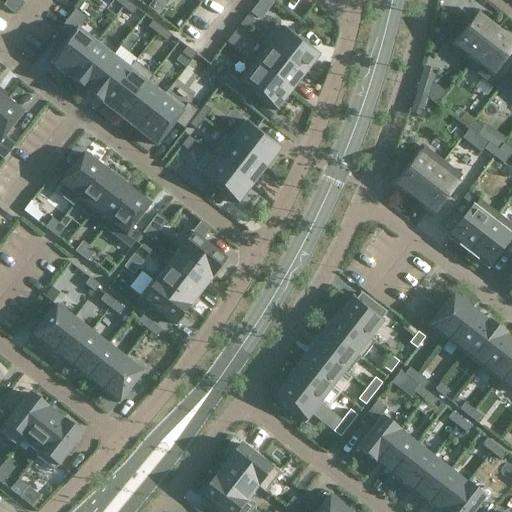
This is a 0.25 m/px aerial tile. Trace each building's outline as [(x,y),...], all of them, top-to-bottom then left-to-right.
[(6,0),(3,6),(12,13),(17,7),(7,0),(6,0)] [(122,8),(132,15),(137,9),(127,2),(122,8)] [(477,15),(451,49),(469,63),(495,29),(477,15)] [(239,25),(246,30),(253,21),(247,16),(239,25)] [(147,27),(156,34),(161,28),(152,21),(147,27)] [(261,42),(303,76),(318,56),(276,23),(261,42)] [(49,64),(67,78),(95,43),(76,28),(54,57),(49,64)] [(156,34),(166,42),(171,35),(161,28),(156,34)] [(469,63),(466,67),(482,79),(486,82),(493,88),(496,90),(503,82),(492,74),(511,47),(511,41),(495,29),(469,63)] [(233,47),(240,38),(234,33),(226,42),(233,47)] [(252,62),(291,92),(303,76),(261,42),(260,43),(265,46),(252,62)] [(67,78),(85,91),(112,56),(95,43),(67,78)] [(186,47),(181,54),(191,61),(196,54),(186,47)] [(175,61),(183,68),(188,61),(180,55),(175,61)] [(85,91),(103,105),(135,62),(134,61),(128,69),(112,56),(85,91)] [(103,105),(119,118),(152,75),(135,62),(103,105)] [(221,85),(244,103),(252,92),(276,111),(291,92),(252,62),(237,81),(230,75),(221,85)] [(424,67),(417,90),(428,94),(432,82),(435,71),(424,67)] [(119,118),(136,131),(166,92),(165,92),(163,95),(147,83),(153,76),(152,75),(119,118)] [(417,90),(409,113),(421,117),(428,95),(428,94),(417,90)] [(136,131),(155,146),(174,122),(184,130),(198,111),(188,103),(185,107),(166,92),(136,131)] [(6,99),(0,106),(0,142),(23,112),(6,99)] [(204,106),(197,115),(203,120),(210,110),(204,106)] [(464,114),(459,120),(468,127),(473,121),(464,114)] [(196,130),(203,120),(197,115),(189,125),(196,130)] [(223,136),(265,169),(279,150),(241,120),(227,138),(223,135),(223,136)] [(473,121),(468,127),(478,135),(483,128),(473,121)] [(181,146),(187,151),(195,141),(188,136),(181,146)] [(210,152),(252,185),(265,169),(223,136),(210,152)] [(7,139),(0,147),(0,152),(5,156),(14,145),(7,139)] [(489,143),(484,150),(493,157),(498,150),(489,143)] [(503,144),(498,150),(501,153),(508,158),(511,153),(511,151),(511,150),(506,146),(503,144)] [(424,147),(395,185),(414,199),(443,162),(424,147)] [(498,150),(493,157),(503,164),(506,160),(508,158),(501,153),(498,150)] [(59,185),(54,192),(70,205),(100,165),(83,152),(59,184),(59,185)] [(217,159),(203,177),(237,204),(252,185),(210,152),(209,153),(217,159)] [(443,162),(414,199),(432,214),(462,176),(443,162)] [(70,205),(72,207),(78,199),(92,210),(117,178),(100,165),(70,205)] [(92,210),(109,224),(134,191),(117,178),(92,210)] [(109,224),(126,237),(151,205),(134,191),(109,224)] [(479,200),(450,238),(469,252),(498,215),(479,200)] [(511,225),(498,215),(469,252),(487,267),(511,234),(511,225)] [(48,224),(44,228),(51,233),(58,223),(52,218),(48,224)] [(147,227),(157,235),(162,228),(152,221),(147,227)] [(51,233),(57,238),(60,234),(65,228),(58,223),(51,233)] [(200,223),(192,232),(195,234),(202,239),(209,230),(200,223)] [(147,227),(142,233),(152,241),(157,235),(147,227)] [(191,231),(176,250),(212,278),(227,259),(204,241),(194,233),(191,231)] [(82,242),(75,252),(81,257),(89,247),(82,242)] [(83,258),(87,261),(95,252),(89,247),(81,257),(83,258)] [(177,252),(166,266),(200,293),(209,282),(212,278),(176,250),(175,251),(177,252)] [(128,261),(138,269),(143,262),(133,255),(128,261)] [(133,275),(138,269),(128,261),(126,264),(123,267),(133,275)] [(153,279),(152,281),(188,309),(200,293),(166,266),(165,267),(155,280),(153,279)] [(84,284),(94,292),(99,285),(89,278),(84,284)] [(138,299),(174,327),(188,309),(152,281),(148,287),(138,299)] [(353,296),(338,315),(369,340),(384,321),(381,318),(385,313),(361,293),(356,299),(353,296)] [(99,300),(109,308),(114,301),(104,294),(99,300)] [(452,294),(427,326),(446,340),(471,308),(452,294)] [(118,315),(123,309),(114,301),(109,308),(118,315)] [(31,336),(49,350),(74,318),(55,304),(31,336)] [(471,308),(446,340),(463,353),(488,321),(471,308)] [(338,315),(326,331),(360,358),(362,359),(374,343),(369,340),(338,315)] [(137,322),(146,330),(151,323),(142,316),(137,322)] [(49,350),(66,363),(91,332),(74,318),(49,350)] [(488,321),(463,353),(480,367),(505,335),(488,321)] [(151,323),(146,330),(156,337),(161,330),(151,323)] [(326,331),(313,348),(344,372),(347,374),(360,358),(326,331)] [(91,332),(66,363),(83,376),(108,345),(91,332)] [(417,332),(409,343),(416,349),(425,338),(417,332)] [(511,340),(505,335),(480,367),(497,380),(511,360),(511,340)] [(83,376),(100,389),(124,358),(108,345),(83,376)] [(313,348),(300,364),(332,388),(344,372),(313,348)] [(391,356),(382,367),(389,373),(390,373),(398,362),(391,356)] [(142,372),(124,358),(100,389),(118,403),(142,372)] [(417,360),(411,367),(417,372),(422,364),(417,360)] [(511,360),(497,380),(511,391),(511,360)] [(300,364),(288,380),(319,404),(332,388),(300,364)] [(409,368),(404,375),(413,382),(419,375),(409,368)] [(419,375),(413,382),(418,386),(423,389),(428,383),(419,375)] [(374,378),(366,389),(373,394),(382,383),(381,383),(374,378)] [(288,380),(273,398),(305,423),(319,404),(288,380)] [(439,384),(434,390),(444,398),(449,391),(439,384)] [(418,386),(413,392),(422,399),(428,393),(423,389),(418,386)] [(366,389),(357,400),(364,405),(365,405),(373,394),(366,389)] [(0,429),(0,433),(17,447),(22,440),(47,408),(28,393),(0,429)] [(428,393),(422,399),(432,407),(437,400),(430,395),(428,393)] [(377,400),(366,415),(375,421),(386,408),(377,400)] [(464,403),(459,409),(468,417),(473,410),(464,403)] [(22,440),(38,452),(63,420),(47,408),(22,440)] [(349,410),(341,421),(348,427),(357,416),(356,415),(349,410)] [(473,410),(468,417),(478,424),(483,418),(473,410)] [(452,412),(447,418),(457,426),(462,419),(452,412)] [(432,422),(436,416),(433,413),(428,420),(432,422)] [(380,416),(355,448),(372,461),(397,429),(380,416)] [(462,419),(457,426),(466,433),(471,427),(462,419)] [(35,455),(54,470),(82,435),(63,420),(38,452),(35,455)] [(341,421),(332,432),(339,437),(340,437),(348,427),(341,421)] [(397,429),(372,461),(390,475),(415,443),(397,429)] [(486,439),(481,445),(491,452),(496,446),(486,439)] [(240,443),(225,462),(257,487),(265,493),(279,474),(240,443)] [(415,443),(390,475),(408,489),(433,457),(415,443)] [(496,446),(491,452),(500,460),(505,453),(496,446)] [(433,457),(408,489),(425,502),(450,470),(433,457)] [(225,462),(213,477),(246,502),(257,487),(225,462)] [(450,470),(425,502),(437,511),(444,511),(467,483),(450,470)] [(213,477),(199,496),(218,511),(249,511),(252,509),(253,508),(246,502),(213,477)] [(13,486),(22,493),(27,487),(18,479),(13,486)] [(467,483),(444,511),(474,511),(486,497),(467,483)] [(329,495),(315,511),(342,511),(346,508),(329,495)] [(292,497),(285,507),(291,511),(299,502),(292,497)]
